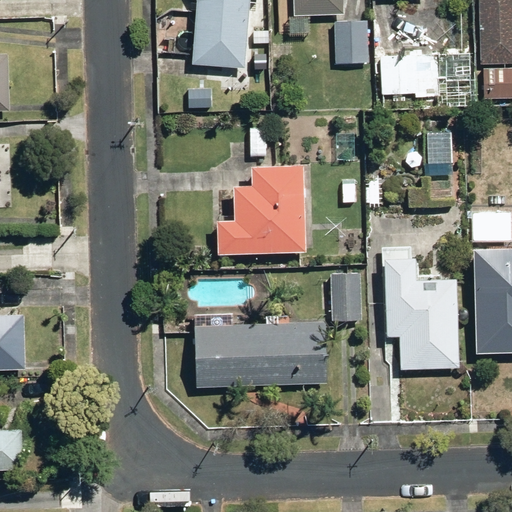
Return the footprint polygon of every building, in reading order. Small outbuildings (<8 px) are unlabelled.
[(190,0),(192,1),(188,65),(242,68),(245,10),(256,11),(256,0),(190,0)] [(287,0),(287,19),(337,20),(337,0),(287,0)] [(511,0),(473,0),(475,66),(511,65),(511,0)] [(367,25),(332,24),(330,64),(365,66),(367,25)] [(373,55),(373,97),(435,97),(435,55),(373,55)] [(511,69),(478,68),(477,98),(511,99),(511,69)] [(266,128),(246,128),(246,159),(266,159),(266,128)] [(449,177),(448,134),(423,134),(424,177),(449,177)] [(297,256),(298,170),(245,170),(245,191),(225,191),(224,225),(213,225),(212,254),(297,256)] [(511,252),(467,253),(469,357),(511,356),(511,252)] [(415,263),(378,263),(380,341),(393,340),(394,373),(454,371),(451,280),(415,281),(415,263)] [(358,274),(327,275),(328,324),(359,323),(358,274)] [(16,319),(0,319),(0,373),(16,373),(16,319)] [(319,325),(190,325),(190,388),(319,389),(319,325)] [(0,472),(22,471),(20,428),(0,429),(0,472)]
